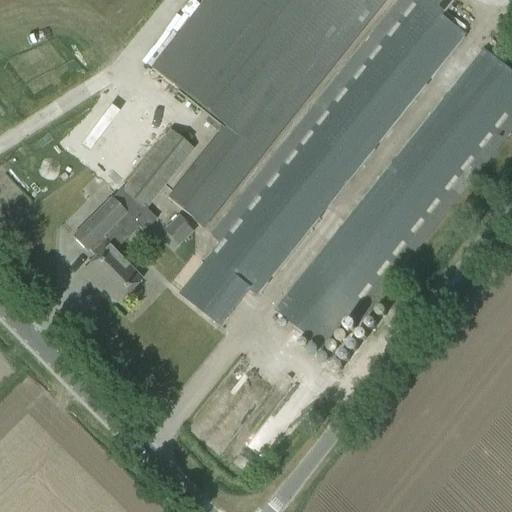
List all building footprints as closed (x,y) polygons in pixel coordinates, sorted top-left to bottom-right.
[(203,229),(385,0),(206,0),(151,70),(208,116),(203,122),(218,134),(203,153),(167,200),(203,229)] [(257,296),(465,37),(442,18),(455,2),(452,0),(400,0),(212,236),(221,244),(210,258),(250,290),(257,296)] [(511,74),(484,51),(275,311),(323,349),(349,316),(357,323),(511,130),(511,74)] [(139,205),(186,146),(168,132),(121,190),(139,205)] [(87,251),(95,258),(80,273),(96,289),(98,287),(116,305),(140,281),(123,263),(126,260),(102,236),(125,214),(111,200),(71,238),(86,253),(87,251)] [(178,217),(165,229),(180,244),(193,232),(178,217)] [(180,296),(220,328),(250,290),(210,258),(180,296)] [(276,432),(288,425),(280,412),(268,419),(276,432)]
